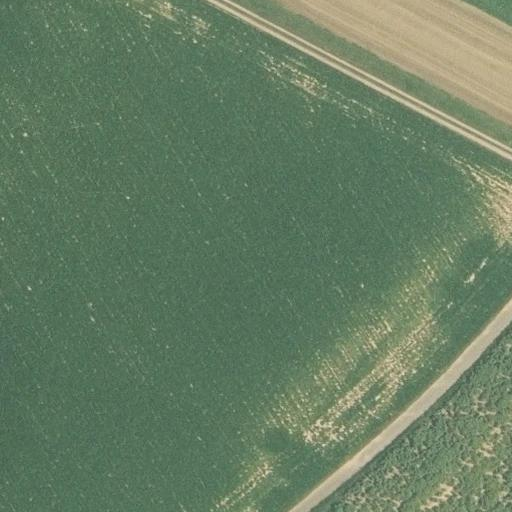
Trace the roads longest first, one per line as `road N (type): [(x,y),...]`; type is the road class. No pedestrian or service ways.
road 1 (track): [(207,0),(511,159)]
road 2 (track): [(302,511),(430,395),(511,302)]
